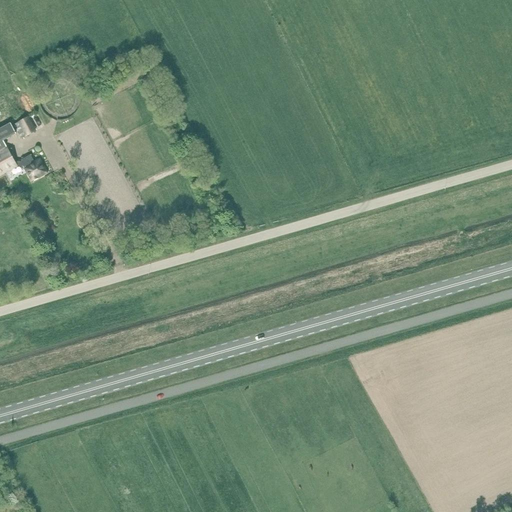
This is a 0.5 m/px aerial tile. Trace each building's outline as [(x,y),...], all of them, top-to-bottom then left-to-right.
[(59,89),(44,92),(47,108),(69,105),(68,95),(60,96),(59,89)] [(21,139),(35,131),(27,118),(14,125),(21,139)] [(0,175),(17,166),(7,148),(3,141),(16,134),(10,124),(0,129),(0,175)] [(23,168),(31,183),(46,174),(39,161),(34,164),(30,156),(20,162),(24,168),(23,168)] [(115,166),(84,175),(89,194),(94,193),(98,203),(107,201),(109,208),(104,209),(110,227),(126,222),(124,217),(131,215),(115,166)]
